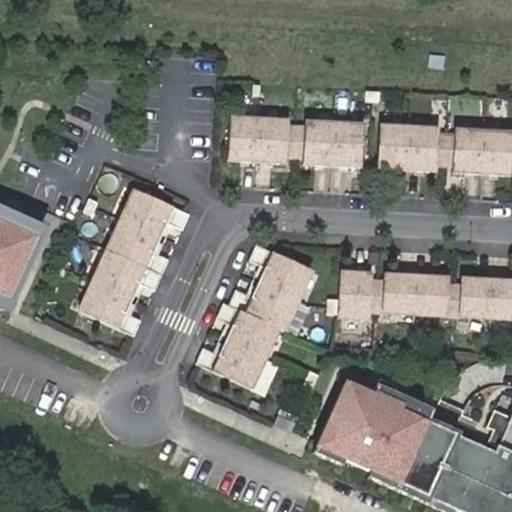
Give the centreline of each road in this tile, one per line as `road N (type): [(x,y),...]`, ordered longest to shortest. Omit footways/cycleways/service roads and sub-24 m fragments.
road 1 (residential): [(511,228),(222,216)]
road 2 (residential): [(222,216),(206,226),(138,372)]
road 3 (residential): [(157,379),(222,216)]
road 4 (residential): [(138,372),(120,381),(113,400),(121,418),(140,425),(158,416),(165,398),(157,379)]
